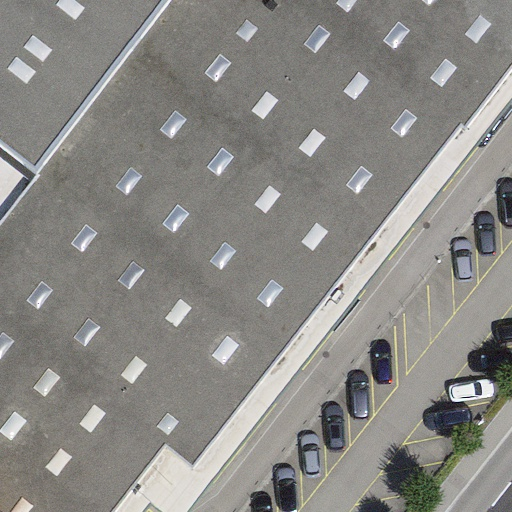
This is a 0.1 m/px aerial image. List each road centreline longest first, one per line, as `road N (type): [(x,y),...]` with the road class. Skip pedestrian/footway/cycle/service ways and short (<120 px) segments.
road 1 (unknown): [(208,511),(511,145)]
road 2 (unknown): [(337,511),(511,289)]
